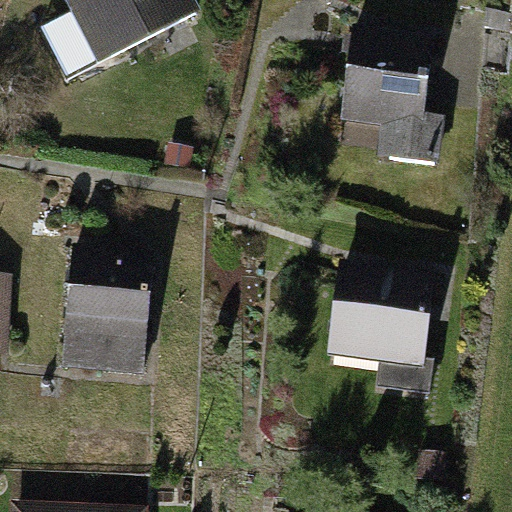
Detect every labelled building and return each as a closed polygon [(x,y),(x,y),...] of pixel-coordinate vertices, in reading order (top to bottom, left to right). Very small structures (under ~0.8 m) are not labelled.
[(65,0),(73,14),(60,21),(87,76),(198,21),(187,0),(65,0)] [(433,41),(355,32),(345,124),(383,128),(379,162),(438,168),(443,118),(425,116),(430,77),(433,41)] [(156,258),(76,250),(63,376),(143,384),(153,291),(156,258)] [(435,283),(344,272),(334,363),(424,374),(432,311),(435,283)] [(12,280),(0,279),(0,362),(9,363),(12,280)]
